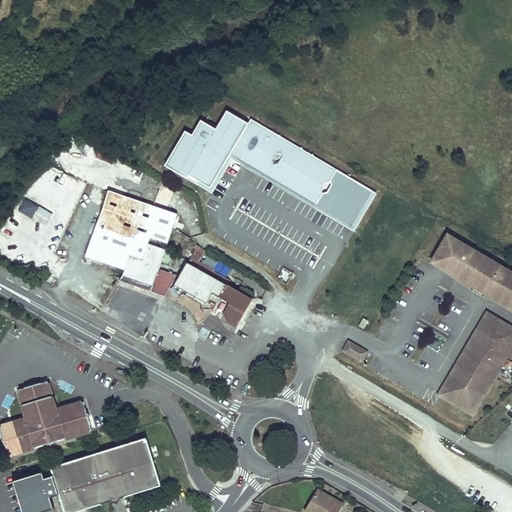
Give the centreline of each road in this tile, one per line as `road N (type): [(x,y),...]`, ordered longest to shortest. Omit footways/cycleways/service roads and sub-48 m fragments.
road 1 (secondary): [(0,287),(197,402),(241,437)]
road 2 (secondary): [(250,415),(0,280)]
road 3 (unclassified): [(232,505),(198,480),(162,401),(134,392),(114,397)]
road 4 (secondary): [(406,511),(303,443)]
